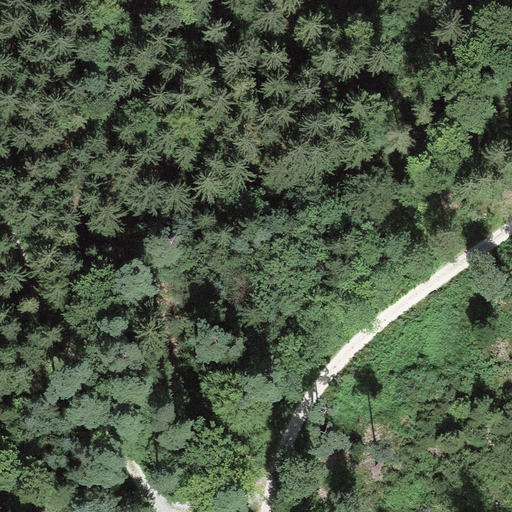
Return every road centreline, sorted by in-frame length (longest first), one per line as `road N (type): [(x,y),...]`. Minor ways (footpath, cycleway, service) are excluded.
road 1 (track): [(265,511),(281,445),(353,345),(511,225)]
road 2 (track): [(160,511),(0,221)]
road 3 (track): [(154,501),(223,505),(271,479)]
